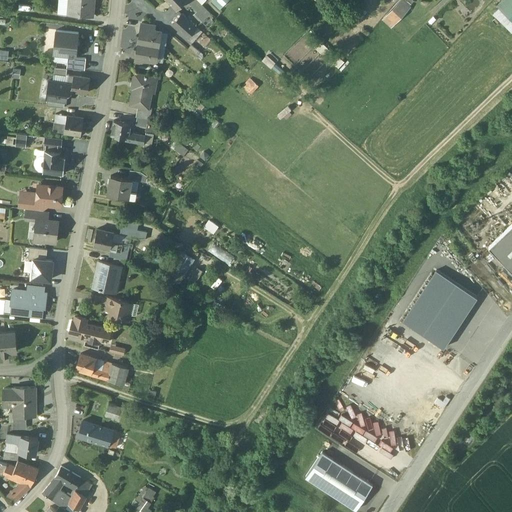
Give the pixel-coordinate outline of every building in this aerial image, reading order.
[(67,0),(67,14),(92,16),(93,0),(67,0)] [(167,0),(176,10),(186,0),(167,0)] [(210,13),(197,0),(194,0),(190,4),(197,11),(204,19),(210,13)] [(228,0),(212,0),(211,2),(219,10),(228,0)] [(414,0),(401,0),(384,19),(392,26),(415,1),(414,0)] [(511,0),(503,0),(497,7),(499,9),(493,15),(511,33),(511,0)] [(204,19),(197,11),(194,14),(201,22),(204,19)] [(197,27),(182,13),(172,24),(187,38),(197,27)] [(141,29),(139,43),(159,46),(161,32),(154,31),(141,29)] [(79,32),(56,30),(53,55),(68,56),(76,57),(79,32)] [(159,46),(139,43),(136,58),(149,61),(156,62),(159,46)] [(200,52),(191,44),(187,48),(196,56),(200,52)] [(10,52),(0,50),(0,59),(9,60),(10,52)] [(76,57),(68,56),(67,68),(85,70),(86,58),(76,57)] [(12,76),(19,77),(20,68),(13,67),(12,76)] [(67,68),(55,67),(54,74),(66,75),(66,74),(67,68)] [(155,77),(134,73),(131,88),(133,89),(129,105),(137,107),(148,109),(148,108),(155,77)] [(66,75),(54,74),(53,80),(68,83),(69,74),(66,74),(66,75)] [(89,77),(74,75),(69,74),(68,83),(72,83),(71,90),(87,92),(89,77)] [(251,92),(258,84),(250,77),(243,85),(251,92)] [(53,80),(49,80),(46,98),(47,98),(65,101),(66,101),(67,93),(71,90),(72,83),(68,83),(53,80)] [(65,101),(47,98),(46,105),(64,107),(65,101)] [(148,109),(137,107),(135,116),(150,118),(151,108),(148,108),(148,109)] [(25,111),(14,109),(13,119),(24,121),(25,111)] [(83,117),(67,115),(66,124),(64,131),(64,132),(81,134),(83,117)] [(66,124),(57,122),(58,120),(55,119),(53,130),(64,131),(66,124)] [(131,123),(114,120),(112,135),(127,138),(128,138),(129,132),(131,123)] [(146,135),(129,132),(128,138),(127,138),(127,140),(144,143),(146,135)] [(27,139),(17,136),(15,145),(25,147),(27,139)] [(62,138),(45,136),(43,150),(45,150),(45,149),(60,151),(61,152),(62,138)] [(182,154),(187,150),(178,142),(174,146),(182,154)] [(60,151),(45,149),(45,150),(42,171),(51,172),(51,173),(59,174),(59,173),(63,174),(65,158),(59,157),(60,151)] [(141,171),(131,170),(129,179),(138,181),(147,182),(148,176),(141,171)] [(129,179),(111,175),(107,193),(128,197),(129,190),(136,192),(138,181),(129,179)] [(60,188),(37,185),(36,194),(35,200),(36,200),(35,203),(41,204),(55,206),(56,201),(59,201),(60,188)] [(136,192),(129,190),(128,197),(135,199),(136,192)] [(35,200),(19,198),(18,207),(26,208),(40,210),(41,204),(35,203),(36,200),(35,200)] [(40,210),(26,208),(25,218),(35,219),(46,220),(47,211),(40,210)] [(208,218),(203,225),(213,232),(218,225),(208,218)] [(46,220),(35,219),(33,241),(43,242),(43,240),(54,241),(56,221),(46,220)] [(511,223),(488,247),(511,271),(511,223)] [(137,229),(122,226),(120,234),(125,235),(136,237),(137,229)] [(114,232),(97,228),(94,245),(110,248),(112,241),(114,232)] [(125,235),(120,234),(114,232),(112,241),(123,243),(125,235)] [(123,243),(112,241),(110,248),(121,250),(123,243)] [(208,251),(231,262),(235,253),(212,243),(208,251)] [(32,257),(46,258),(47,249),(29,247),(28,258),(32,258),(32,257)] [(195,259),(179,249),(165,272),(180,282),(195,259)] [(126,259),(114,256),(113,263),(122,265),(122,266),(125,267),(126,259)] [(46,258),(32,257),(32,258),(30,277),(50,279),(52,259),(46,258)] [(113,263),(99,260),(94,288),(113,292),(116,280),(119,281),(122,266),(122,265),(113,263)] [(445,347),(477,298),(436,271),(404,320),(445,347)] [(47,292),(44,292),(26,290),(13,288),(11,313),(44,317),(47,292)] [(133,303),(108,297),(106,304),(108,304),(106,310),(110,311),(109,317),(129,322),(133,303)] [(86,324),(74,322),(74,321),(73,320),(70,332),(86,337),(100,340),(100,341),(107,343),(111,330),(86,324)] [(14,331),(0,332),(0,352),(2,352),(2,354),(8,354),(8,352),(16,351),(14,331)] [(99,343),(85,339),(84,345),(98,349),(99,343)] [(110,352),(123,355),(125,349),(112,345),(110,352)] [(96,358),(81,353),(76,369),(91,373),(96,358)] [(96,358),(91,373),(90,375),(99,377),(104,361),(96,358)] [(112,363),(104,361),(99,377),(108,380),(112,363)] [(127,368),(112,363),(108,380),(123,384),(127,368)] [(35,388),(13,388),(13,389),(4,389),(4,403),(15,403),(15,402),(18,402),(18,415),(18,416),(26,416),(36,416),(35,388)] [(132,410),(109,402),(104,416),(128,423),(132,410)] [(112,430),(83,421),(78,436),(108,445),(112,430)] [(121,432),(112,430),(108,445),(123,450),(125,443),(118,441),(121,432)] [(21,436),(7,434),(6,442),(20,444),(21,436)] [(38,438),(21,436),(20,444),(19,452),(36,454),(38,438)] [(20,444),(6,442),(4,450),(15,452),(18,454),(19,454),(19,452),(20,444)] [(15,452),(4,450),(3,459),(18,460),(19,454),(18,454),(15,452)] [(372,484),(322,451),(305,476),(356,509),(372,484)] [(38,469),(18,461),(15,467),(10,477),(22,482),(31,486),(38,469)] [(15,467),(7,464),(3,473),(10,477),(15,467)] [(81,478),(61,466),(55,477),(63,482),(74,489),(81,478)] [(63,482),(55,477),(50,484),(55,487),(56,490),(63,482)] [(81,478),(74,489),(80,492),(86,481),(81,478)] [(22,482),(17,487),(23,493),(31,486),(22,482)] [(55,487),(50,484),(43,493),(50,498),(56,490),(55,487)] [(136,500),(140,502),(132,511),(151,511),(152,510),(147,507),(155,497),(153,496),(155,491),(145,485),(136,500)] [(17,487),(8,496),(7,495),(5,496),(12,504),(23,493),(17,487)] [(86,497),(76,492),(70,503),(68,505),(78,511),(86,497)] [(67,500),(56,493),(52,499),(60,505),(62,507),(67,500)]
